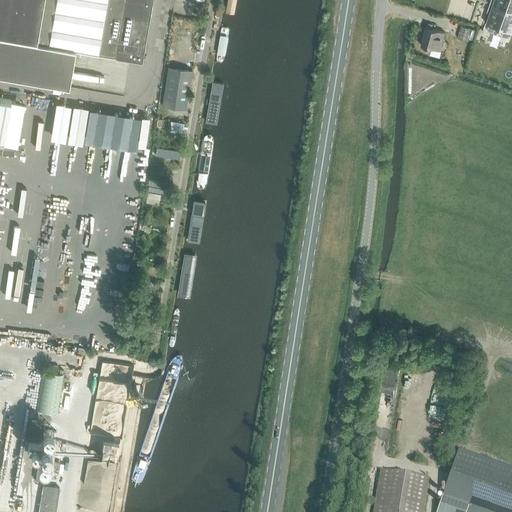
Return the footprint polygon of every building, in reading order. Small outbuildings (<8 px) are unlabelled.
[(0,0),(0,75),(69,88),(75,50),(116,57),(115,58),(142,62),(152,0),(0,0)] [(511,0),(495,0),(494,5),(511,11),(511,0)] [(511,11),(494,5),(487,24),(511,32),(511,11)] [(231,17),(224,16),(215,66),(223,67),(231,17)] [(457,38),(467,41),(470,28),(461,26),(457,38)] [(420,46),(440,51),(445,33),(424,27),(420,46)] [(192,70),(168,66),(162,106),(186,109),(192,70)] [(223,76),(216,75),(207,124),(215,126),(223,76)] [(0,142),(3,143),(10,100),(0,98),(0,142)] [(213,140),(205,138),(197,188),(204,189),(213,140)] [(203,197),(195,196),(187,245),(194,247),(203,197)] [(194,252),(186,251),(178,300),(185,302),(194,252)] [(185,305),(177,304),(169,353),(176,355),(185,305)] [(63,373),(59,373),(43,370),(36,410),(58,413),(65,374),(63,373)] [(41,440),(28,438),(27,447),(40,449),(38,463),(35,480),(47,482),(49,474),(46,474),(51,442),(42,440),(41,440)] [(459,450),(437,511),(511,511),(511,468),(461,451),(459,450)] [(53,461),(52,461),(51,465),(50,471),(58,472),(58,471),(60,463),(60,462),(53,461)] [(373,511),(422,511),(428,479),(380,471),(373,511)] [(43,485),(39,511),(38,511),(55,511),(59,487),(43,485)]
